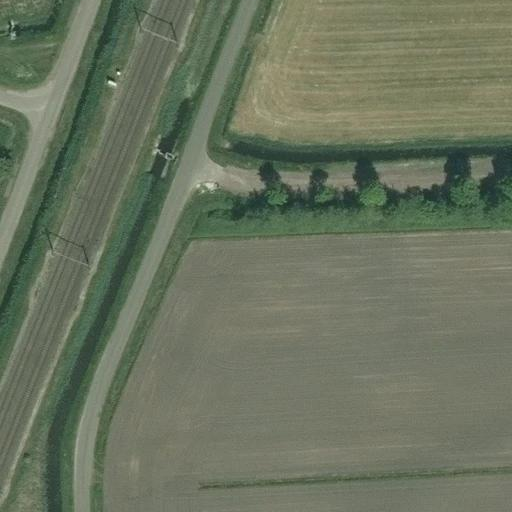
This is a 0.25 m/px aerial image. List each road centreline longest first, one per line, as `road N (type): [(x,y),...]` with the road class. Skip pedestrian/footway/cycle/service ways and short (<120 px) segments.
road 1 (unclassified): [(82,511),(81,454),(96,395),(188,166)]
road 2 (unclassified): [(188,166),(295,185),(511,178)]
road 3 (unclassified): [(188,166),(250,0)]
road 4 (unclassified): [(0,247),(48,113)]
road 5 (unclassified): [(48,113),(92,0)]
